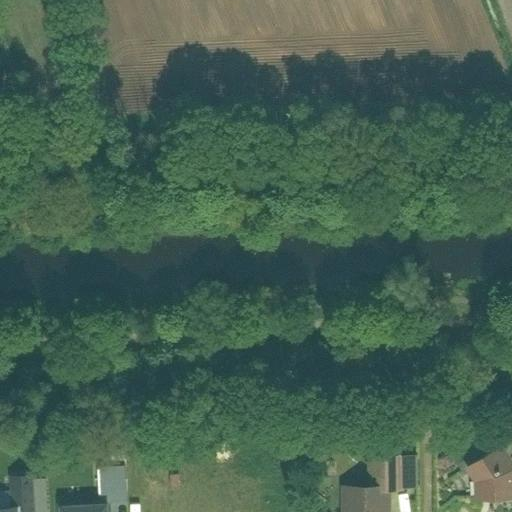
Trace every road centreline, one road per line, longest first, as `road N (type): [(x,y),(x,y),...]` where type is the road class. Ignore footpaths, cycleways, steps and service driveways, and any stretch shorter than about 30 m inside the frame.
road 1 (unclassified): [(511,310),(0,340)]
road 2 (track): [(0,207),(511,188)]
